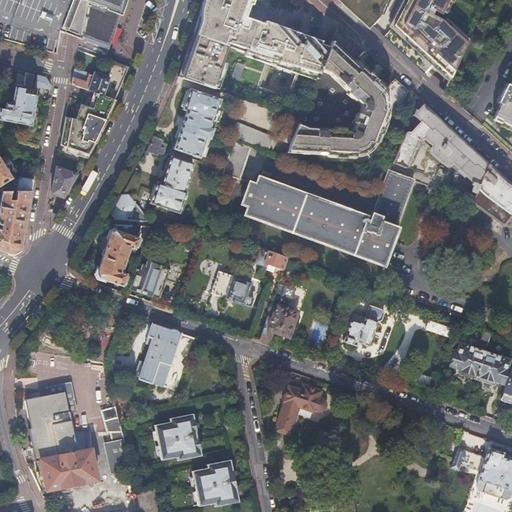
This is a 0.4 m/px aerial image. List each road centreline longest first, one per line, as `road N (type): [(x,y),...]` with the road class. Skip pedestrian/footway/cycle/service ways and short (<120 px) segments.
road 1 (primary): [(34,279),(82,219),(153,72),(176,0)]
road 2 (residential): [(230,343),(511,437)]
road 3 (residential): [(511,173),(321,0)]
road 4 (residential): [(60,72),(34,279)]
road 5 (residential): [(34,279),(230,343)]
road 6 (residential): [(230,343),(271,511)]
